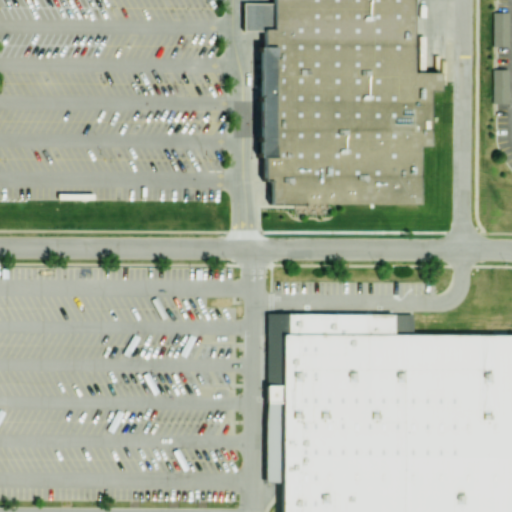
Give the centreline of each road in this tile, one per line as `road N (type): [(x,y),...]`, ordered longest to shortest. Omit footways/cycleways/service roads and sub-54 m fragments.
road 1 (residential): [(0,247),(249,250)]
road 2 (residential): [(463,249),(464,0)]
road 3 (residential): [(249,250),(463,249)]
